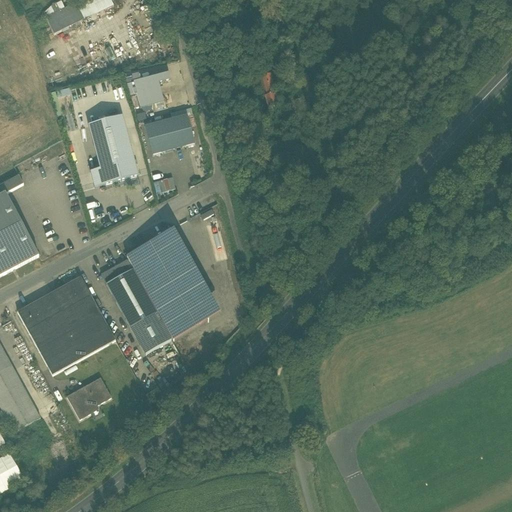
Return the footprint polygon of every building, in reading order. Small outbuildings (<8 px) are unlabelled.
[(84,0),(46,18),(54,36),(113,8),(110,2),(109,0),(84,0)] [(51,7),(44,14),(46,18),(65,9),(61,3),(51,7)] [(137,96),(140,110),(152,107),(150,100),(162,97),(159,84),(170,81),(169,75),(140,82),(133,84),(137,96)] [(265,98),(268,111),(279,109),(270,77),(263,79),(268,97),(265,98)] [(257,100),(261,113),(268,111),(265,98),(268,97),(263,79),(256,81),(261,99),(257,100)] [(131,97),(137,96),(133,84),(127,85),(131,97)] [(69,90),(56,93),(58,100),(71,97),(69,90)] [(62,117),(55,94),(50,95),(57,119),(62,117)] [(150,100),(152,107),(164,103),(162,97),(150,100)] [(287,107),(290,120),(297,119),(296,112),(298,111),(297,105),(287,107)] [(170,115),(172,121),(187,117),(188,118),(193,117),(191,110),(170,115)] [(145,114),(136,116),(138,123),(147,121),(145,114)] [(172,121),(145,128),(152,157),(195,146),(191,130),(188,118),(187,117),(172,121)] [(193,117),(188,118),(191,130),(196,129),(193,117)] [(123,119),(89,128),(100,171),(104,187),(138,178),(123,119)] [(95,189),(104,187),(100,171),(90,174),(95,189)] [(0,278),(39,258),(6,196),(23,186),(19,177),(0,187),(0,278)] [(154,185),(157,196),(175,191),(172,180),(154,185)] [(214,216),(211,211),(200,218),(202,222),(214,216)] [(127,259),(173,343),(221,317),(174,233),(127,259)] [(106,287),(145,357),(172,342),(133,272),(128,263),(102,278),(106,287)] [(17,314),(52,378),(116,343),(80,279),(17,314)] [(0,374),(11,368),(0,347),(0,374)] [(40,421),(11,368),(0,374),(0,410),(14,436),(40,421)] [(67,400),(80,423),(91,417),(89,413),(111,401),(101,381),(67,400)] [(9,455),(0,460),(0,495),(24,483),(9,455)]
